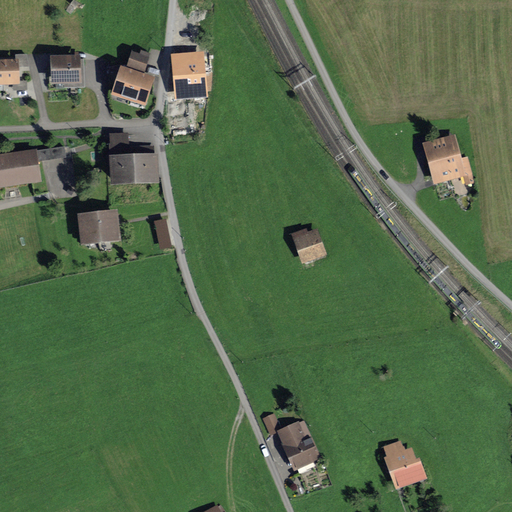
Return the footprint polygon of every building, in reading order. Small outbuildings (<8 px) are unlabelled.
[(129,67),(143,72),(147,59),(133,54),(129,67)] [(0,83),(17,83),(16,67),(29,67),(26,55),(16,56),(16,62),(0,63),(0,83)] [(202,100),(201,91),(209,90),(211,73),(199,75),(198,57),(177,60),(180,92),(195,91),(195,101),(202,100)] [(55,60),(56,82),(77,81),(76,60),(71,60),(71,58),(64,58),(64,60),(55,60)] [(110,83),(119,81),(122,70),(127,72),(128,69),(119,66),(107,68),(110,83)] [(127,72),(122,70),(119,81),(114,94),(129,99),(137,75),(132,73),(127,72)] [(142,76),(137,75),(129,99),(143,103),(151,80),(142,76)] [(155,180),(153,149),(127,150),(126,135),(112,136),(115,182),(155,180)] [(452,141),(429,147),(439,183),(461,177),(460,173),(465,171),(466,175),(471,174),(467,160),(457,162),(452,141)] [(0,185),(38,180),(36,163),(66,158),(64,148),(34,152),(34,153),(0,158),(0,185)] [(81,218),(84,242),(117,238),(114,214),(81,218)] [(161,249),(173,247),(167,218),(155,221),(161,249)] [(296,235),(305,260),(322,253),(316,235),(308,238),(306,232),(296,235)] [(264,420),(271,434),(280,430),(273,416),(264,420)] [(315,457),(316,460),(320,459),(303,423),(280,433),(295,466),(315,457)] [(386,448),(400,487),(419,480),(417,475),(421,474),(418,462),(414,464),(410,454),(404,456),(400,443),(386,448)]
